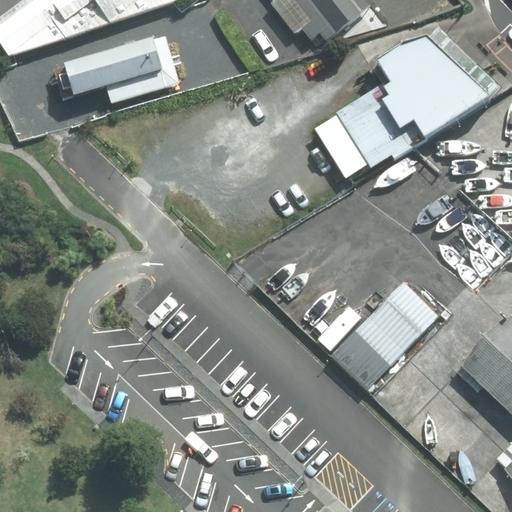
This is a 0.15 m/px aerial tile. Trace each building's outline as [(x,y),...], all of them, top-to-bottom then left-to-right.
[(36,0),(0,26),(0,42),(9,58),(175,1),(174,0),(36,0)] [(363,0),(294,0),(335,46),(374,12),(363,0)] [(315,130),(345,180),(491,97),(473,79),(427,34),(378,59),(392,80),(315,130)] [(168,39),(70,65),(78,97),(111,88),(115,106),(182,88),(168,39)] [(431,311),(388,271),(323,340),(366,380),(431,311)] [(511,483),(511,484),(511,331),(464,382),(511,426),(511,483)]
